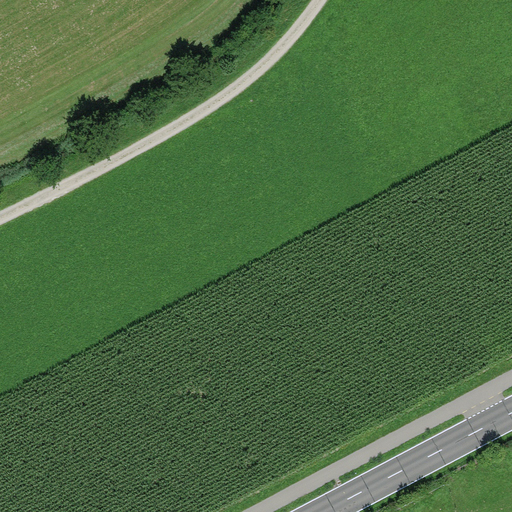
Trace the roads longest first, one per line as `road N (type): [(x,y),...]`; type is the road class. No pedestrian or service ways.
road 1 (track): [(0,222),(238,91),(325,0)]
road 2 (secondary): [(325,511),(511,413)]
